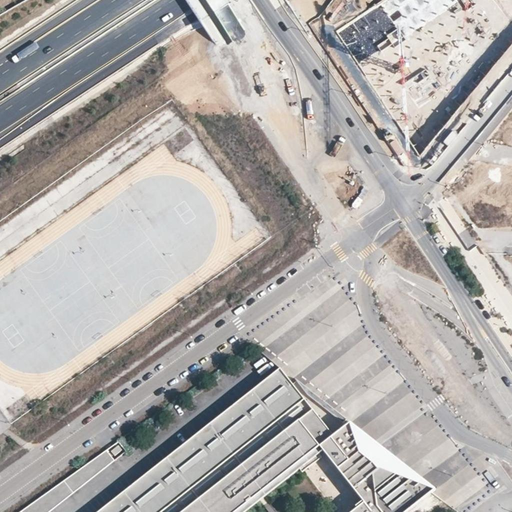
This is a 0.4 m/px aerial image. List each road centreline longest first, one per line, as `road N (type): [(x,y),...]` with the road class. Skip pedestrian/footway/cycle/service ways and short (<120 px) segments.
road 1 (residential): [(366,230),(0,494)]
road 2 (tertiary): [(215,0),(366,230)]
road 3 (tertiary): [(366,230),(511,451)]
road 4 (tertiary): [(403,199),(259,0)]
road 5 (motorway): [(0,126),(196,0)]
road 6 (tertiary): [(511,363),(403,199)]
road 7 (residential): [(511,79),(403,199)]
road 8 (motorway): [(115,0),(0,76)]
